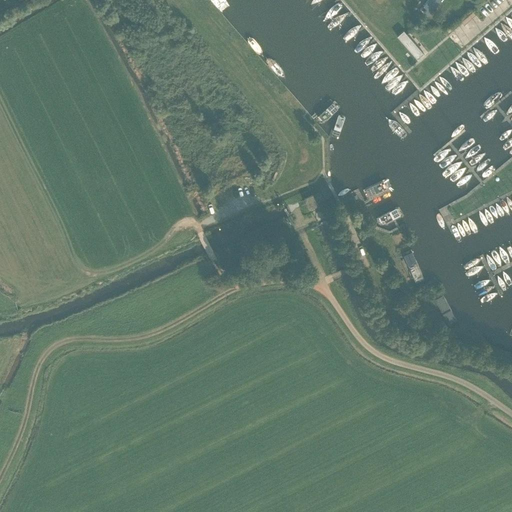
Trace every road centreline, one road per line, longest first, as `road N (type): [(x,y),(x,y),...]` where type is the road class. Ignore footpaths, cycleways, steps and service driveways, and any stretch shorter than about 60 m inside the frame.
road 1 (track): [(194,18),(288,127),(296,148),(272,192),(196,226),(231,284),(284,280),(325,288)]
road 2 (track): [(239,287),(136,340),(73,339),(54,348),(37,367),(25,424),(0,478)]
road 3 (unclassified): [(511,415),(466,384),(370,349),(335,306),(299,232)]
